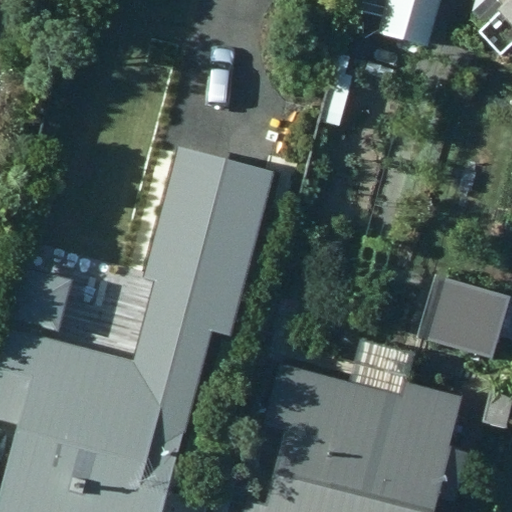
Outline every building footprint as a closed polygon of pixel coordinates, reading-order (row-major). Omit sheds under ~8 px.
[(390,0),(381,26),(425,42),(440,0),(390,0)] [(511,0),(495,0),(498,3),(491,10),(511,31),(511,0)] [(269,171),(176,147),(123,355),(0,323),(0,422),(12,426),(0,471),(0,511),(162,511),(209,332),(226,336),(269,171)] [(423,340),(491,359),(510,293),(442,274),(423,340)] [(430,445),(443,398),(406,388),(415,353),(372,341),(364,373),(356,371),(359,361),(332,354),(326,376),(275,362),(257,426),(289,435),(270,502),(247,496),(242,511),(437,511),(454,452),(430,445)]
